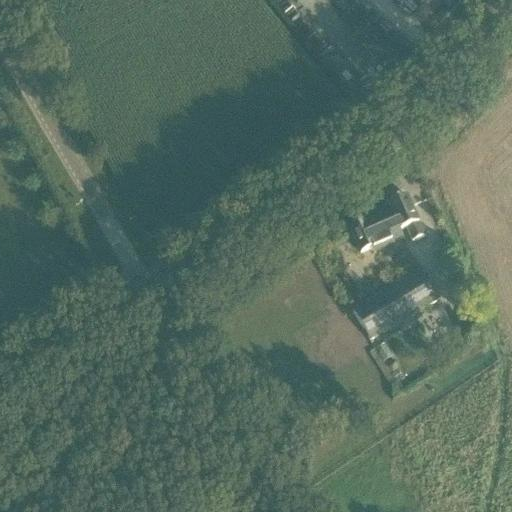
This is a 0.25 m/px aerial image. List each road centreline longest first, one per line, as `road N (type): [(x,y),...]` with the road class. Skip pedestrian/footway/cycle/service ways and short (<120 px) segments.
road 1 (tertiary): [(145,314),(231,259),(471,72),(511,29)]
road 2 (tertiary): [(145,314),(111,236),(0,39)]
road 3 (unclassified): [(270,511),(145,314)]
road 4 (tertiary): [(0,401),(145,314)]
